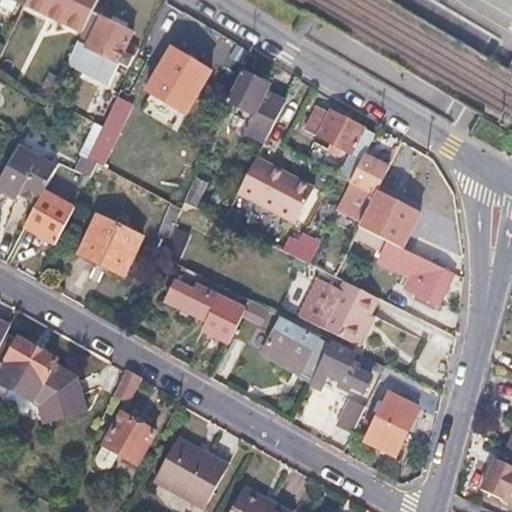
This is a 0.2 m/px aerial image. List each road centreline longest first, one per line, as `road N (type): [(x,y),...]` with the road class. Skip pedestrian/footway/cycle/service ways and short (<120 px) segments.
road 1 (residential): [(0,280),(413,511)]
road 2 (residential): [(492,170),(208,0)]
road 3 (residential): [(492,170),(459,414)]
road 4 (residential): [(459,414),(511,262)]
